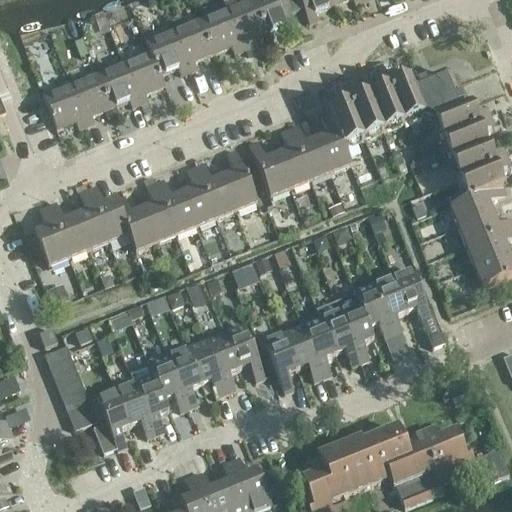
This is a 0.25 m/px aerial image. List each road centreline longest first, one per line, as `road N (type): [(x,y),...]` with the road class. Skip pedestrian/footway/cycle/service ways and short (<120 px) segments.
road 1 (residential): [(61,511),(156,475),(165,457),(258,422),(289,428),(436,375),(511,336)]
road 2 (residential): [(36,175),(75,179),(339,68),(367,41),(479,0)]
road 3 (residential): [(7,267),(42,409),(30,487),(39,511)]
